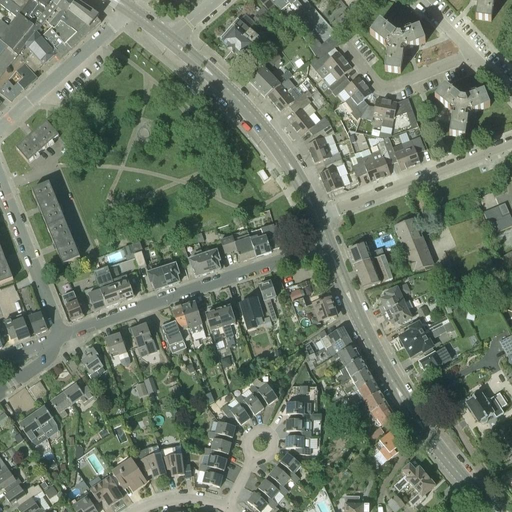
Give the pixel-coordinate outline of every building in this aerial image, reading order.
[(17,19),(23,12),(30,0),(3,0),(0,4),(0,5),(16,18),(17,19)] [(55,10),(57,8),(63,0),(30,0),(23,12),(17,19),(16,18),(8,28),(5,32),(2,36),(0,38),(0,41),(7,47),(18,56),(25,47),(26,47),(37,33),(55,10)] [(56,27),(67,15),(76,2),(73,0),(63,0),(57,8),(60,11),(49,25),(53,29),(56,27)] [(270,0),(259,0),(259,1),(270,14),(277,8),(275,5),(270,0)] [(270,0),(275,5),(277,8),(280,11),(289,4),(291,7),(293,5),(297,10),(302,17),(307,13),(295,0),(270,0)] [(477,0),(478,1),(477,7),(475,20),(491,23),(494,3),(496,0),(477,0)] [(52,29),(43,40),(37,33),(26,47),(32,53),(44,66),(55,57),(59,61),(101,24),(98,20),(98,19),(99,17),(76,2),(67,15),(56,27),(54,30),(52,29)] [(263,7),(255,15),(261,20),(268,13),(263,7)] [(227,50),(231,53),(250,31),(255,25),(259,21),(255,18),(252,22),(245,16),(240,22),(237,20),(221,39),(222,42),(222,43),(228,49),(227,50)] [(294,24),(297,29),(307,21),(303,16),(294,24)] [(0,27),(5,32),(8,28),(0,20),(0,21),(0,27)] [(307,21),(297,29),(300,34),(310,26),(307,21)] [(407,51),(425,43),(419,29),(400,36),(396,36),(380,23),(370,35),(385,47),(387,53),(385,72),(400,75),(403,55),(407,51)] [(310,26),(300,34),(304,39),(312,32),(313,31),(311,28),(310,26)] [(261,40),(250,31),(231,53),(234,56),(235,55),(242,60),(246,60),(257,48),(255,46),(261,40)] [(312,32),(304,39),(305,41),(306,44),(315,37),(313,34),(312,32)] [(331,38),(338,47),(343,44),(338,37),(335,34),(331,38)] [(315,37),(306,44),(309,47),(309,48),(318,41),(317,40),(315,37)] [(333,51),(338,47),(331,38),(326,42),(333,51)] [(309,48),(312,53),(321,46),(318,41),(309,48)] [(317,61),(333,51),(326,42),(321,46),(312,53),(317,61)] [(265,99),(267,98),(282,86),(281,85),(292,77),(288,72),(278,80),(276,79),(275,80),(268,73),(274,67),(273,66),(274,65),(277,69),(283,64),(280,61),(281,60),(275,50),(261,65),(252,75),(246,80),(265,99)] [(8,81),(0,91),(0,94),(11,103),(37,80),(36,79),(37,78),(33,75),(44,66),(32,53),(16,72),(22,80),(14,87),(8,81)] [(323,66),(330,74),(345,62),(338,54),(331,59),(328,55),(318,63),(315,59),(309,64),(316,73),(323,66)] [(247,69),(252,75),(261,65),(256,60),(247,69)] [(328,88),(332,93),(347,80),(344,76),(351,70),(345,62),(330,74),(336,81),(328,88)] [(345,103),(350,99),(365,86),(358,78),(351,85),(347,80),(332,93),(331,93),(335,98),(339,95),(345,103)] [(267,98),(274,105),(288,93),(282,86),(267,98)] [(360,120),(368,107),(364,101),(372,95),(365,86),(350,99),(356,106),(355,108),(356,109),(349,114),(357,123),(360,120)] [(490,108),(484,93),(465,100),(461,100),(444,87),(434,99),(450,111),(452,117),(449,136),(465,139),(468,119),(472,115),(490,108)] [(288,93),(274,105),(280,114),(288,107),(291,111),(307,99),(303,94),(298,98),(292,91),(288,93)] [(287,122),(294,130),(309,118),(303,110),(311,104),(315,101),(311,96),(307,99),(291,111),(295,116),(287,122)] [(373,119),(383,121),(386,102),(376,100),(375,108),(368,107),(360,120),(372,122),(373,119)] [(386,102),(383,121),(393,123),(394,118),(412,112),(408,100),(397,104),(386,102)] [(301,138),(309,132),(313,137),(330,126),(324,118),(315,126),(309,118),(294,130),(301,138)] [(16,150),(28,164),(59,138),(47,123),(34,134),(27,141),(16,150)] [(307,146),(311,156),(328,148),(325,139),(335,135),(330,126),(313,137),(316,142),(307,146)] [(401,172),(410,168),(404,151),(394,154),(389,140),(383,142),(392,165),(397,163),(401,172)] [(371,155),(371,157),(380,180),(390,176),(387,167),(392,165),(383,142),(376,145),(379,152),(371,155)] [(404,151),(410,168),(420,165),(413,147),(404,151)] [(325,167),(342,160),(339,154),(332,157),(328,148),(311,156),(315,166),(323,162),(325,167)] [(358,165),(356,160),(354,155),(349,157),(353,167),(358,165)] [(367,174),(371,184),(380,180),(371,157),(362,160),(361,158),(356,160),(358,165),(362,176),(367,174)] [(323,185),(340,178),(336,169),(343,165),(342,160),(325,167),(327,172),(319,176),(323,185)] [(356,179),(362,176),(358,165),(353,167),(352,167),(356,179)] [(340,178),(323,185),(327,195),(344,188),(340,178)] [(47,229),(65,222),(49,184),(32,191),(47,229)] [(492,235),(511,226),(511,221),(509,215),(502,218),(498,207),(483,214),(492,235)] [(430,234),(440,230),(435,217),(425,221),(430,234)] [(398,238),(418,230),(414,220),(394,228),(398,238)] [(80,259),(65,222),(47,229),(63,266),(80,259)] [(248,234),(248,235),(256,258),(271,254),(271,252),(280,249),(274,226),(264,229),(248,234)] [(402,247),(422,239),(418,230),(398,238),(402,247)] [(240,263),(256,258),(248,235),(247,235),(246,232),(232,236),(232,238),(220,241),(222,246),(225,255),(236,251),(240,263)] [(201,234),(195,235),(198,245),(204,243),(201,234)] [(408,262),(413,274),(433,267),(422,239),(402,247),(401,247),(403,251),(408,263),(408,262)] [(134,256),(142,253),(143,253),(140,243),(131,246),(134,256)] [(373,261),(376,260),(384,257),(381,249),(369,254),(366,245),(348,252),(347,252),(354,267),(371,261),(373,261)] [(0,285),(13,280),(0,246),(0,285)] [(178,251),(181,262),(188,260),(184,248),(178,251)] [(202,256),(209,274),(220,270),(218,263),(220,262),(216,251),(202,256)] [(142,253),(134,256),(138,270),(146,268),(142,253)] [(511,278),(511,253),(501,258),(510,280),(511,278)] [(197,278),(209,274),(202,256),(189,261),(192,271),(194,271),(197,278)] [(384,257),(376,260),(385,283),(392,280),(384,257)] [(462,287),(449,260),(438,265),(451,292),(462,287)] [(363,289),(381,282),(373,261),(371,261),(354,267),(354,268),(363,289)] [(161,270),(168,287),(179,284),(177,276),(179,276),(175,265),(161,270)] [(99,287),(99,286),(106,309),(120,304),(114,286),(113,281),(112,282),(108,269),(97,273),(94,274),(99,287)] [(155,292),(168,287),(161,270),(147,274),(151,285),(153,284),(155,292)] [(114,286),(120,304),(134,299),(128,281),(114,286)] [(270,301),(276,299),(271,283),(259,287),(262,297),(271,323),(277,321),(270,301)] [(94,313),(106,309),(99,286),(99,287),(85,292),(86,297),(88,297),(94,313)] [(387,313),(405,304),(402,297),(410,293),(407,287),(399,291),(398,289),(387,295),(388,298),(381,301),(387,313)] [(302,299),(300,294),(295,296),(294,292),(291,293),(289,294),(292,303),(302,299)] [(72,322),(83,318),(74,293),(62,298),(72,322)] [(301,332),(311,329),(320,325),(319,323),(336,317),(330,300),(306,308),(303,300),(291,304),(301,332)] [(255,321),(262,319),(257,302),(254,301),(249,303),(248,305),(249,307),(242,309),(248,331),(257,329),(255,321)] [(180,333),(188,330),(181,308),(180,304),(173,307),(174,310),(171,311),(177,325),(180,333)] [(188,330),(202,325),(195,304),(181,308),(188,330)] [(401,324),(410,320),(414,318),(413,316),(415,315),(412,309),(409,311),(405,304),(387,313),(393,324),(399,321),(401,324)] [(451,304),(444,307),(448,316),(455,312),(451,304)] [(233,338),(230,327),(235,325),(230,308),(217,312),(226,342),(227,343),(230,342),(229,339),(233,338)] [(417,312),(420,320),(429,316),(425,308),(417,312)] [(468,309),(466,320),(474,322),(476,311),(468,309)] [(215,345),(226,342),(217,312),(206,316),(215,345)] [(47,331),(41,314),(29,319),(35,336),(47,331)] [(7,327),(8,331),(11,340),(12,340),(11,339),(17,337),(19,342),(30,338),(23,319),(22,320),(20,316),(5,322),(7,327)] [(268,318),(263,319),(266,329),(271,327),(268,318)] [(408,336),(401,339),(406,348),(441,328),(438,322),(431,326),(422,324),(421,325),(420,325),(406,333),(408,336)] [(419,355),(428,350),(433,347),(434,343),(431,338),(434,339),(446,333),(447,334),(449,333),(451,333),(455,331),(450,323),(443,327),(443,326),(441,328),(406,348),(411,357),(418,353),(419,355)] [(186,350),(180,333),(177,325),(162,330),(172,355),(186,350)] [(140,359),(156,353),(147,326),(131,331),(137,348),(136,348),(140,359)] [(331,347),(348,338),(343,329),(326,338),(323,332),(317,336),(320,341),(321,341),(325,350),(331,347)] [(119,357),(127,354),(120,335),(105,341),(112,359),(119,356),(119,357)] [(511,353),(511,336),(499,343),(506,357),(511,353)] [(331,347),(337,356),(353,347),(348,338),(331,347)] [(335,361),(339,359),(344,369),(360,359),(353,347),(337,356),(333,358),(335,361)] [(439,368),(440,368),(442,366),(438,358),(441,359),(444,365),(451,361),(444,350),(443,351),(442,348),(433,353),(427,357),(427,358),(426,359),(427,360),(419,364),(426,375),(439,368)] [(82,363),(91,376),(103,368),(99,362),(100,361),(93,350),(88,353),(91,356),(82,363)] [(335,380),(339,386),(350,379),(366,370),(360,359),(344,369),(339,371),(342,376),(335,380)] [(66,365),(71,373),(79,368),(73,360),(66,365)] [(192,365),(187,367),(189,374),(195,372),(192,365)] [(357,391),(373,382),(366,370),(350,379),(357,391)] [(152,393),(152,388),(152,386),(154,386),(154,381),(145,380),(145,386),(148,394),(152,393)] [(261,397),(268,407),(277,400),(273,394),(275,392),(270,385),(261,385),(257,380),(252,384),(253,386),(248,390),(249,391),(257,400),(261,397)] [(34,386),(42,397),(47,393),(40,382),(34,386)] [(357,405),(363,402),(379,393),(373,382),(357,391),(361,399),(360,400),(358,397),(354,399),(357,405)] [(136,387),(138,393),(140,399),(148,396),(144,384),(136,387)] [(63,394),(72,407),(80,401),(84,408),(96,399),(87,387),(80,392),(76,385),(63,394)] [(36,401),(42,397),(34,386),(29,390),(36,401)] [(176,391),(174,387),(173,387),(168,389),(172,400),(178,397),(176,391)] [(243,411),(243,410),(247,407),(254,417),(264,410),(257,400),(249,391),(241,397),(240,396),(235,400),(239,405),(243,411)] [(485,425),(486,424),(487,423),(487,422),(487,420),(493,416),(493,415),(496,419),(504,414),(501,410),(507,406),(506,404),(508,402),(503,396),(501,397),(500,394),(487,402),(481,392),(477,394),(474,396),(474,399),(466,404),(473,416),(474,415),(480,423),(480,424),(481,424),(482,425),(483,425),(484,425),(485,425)] [(363,402),(370,414),(386,405),(379,393),(363,402)] [(59,415),(72,407),(63,394),(51,403),(59,415)] [(205,396),(209,405),(214,403),(210,394),(205,396)] [(311,422),(311,416),(311,405),(287,404),(286,416),(298,416),(298,421),(298,422),(304,422),(311,422)] [(2,408),(9,418),(14,415),(7,405),(2,408)] [(230,412),(226,406),(221,410),(229,421),(234,417),(241,427),(250,420),(243,410),(243,411),(239,405),(230,412)] [(365,417),(369,424),(376,420),(376,419),(389,411),(386,405),(370,414),(365,417)] [(40,429),(53,420),(44,408),(32,417),(40,429)] [(389,411),(376,419),(376,420),(382,429),(396,420),(389,411)] [(0,416),(0,420),(3,425),(10,421),(4,413),(0,416)] [(28,438),(40,429),(32,417),(19,425),(28,438)] [(298,439),(303,439),(310,439),(311,439),(311,433),(304,433),(304,422),(298,422),(298,421),(286,421),(286,433),(298,433),(298,439)] [(213,441),(213,440),(219,442),(221,436),(232,439),(235,428),(218,424),(215,434),(208,432),(206,439),(213,441)] [(380,428),(369,438),(375,444),(384,434),(380,428)] [(106,429),(98,434),(102,440),(110,435),(106,429)] [(389,434),(382,441),(374,447),(387,462),(396,454),(394,451),(400,446),(389,434)] [(20,435),(14,438),(17,443),(23,439),(20,435)] [(303,439),(298,439),(286,438),(286,450),(297,450),(297,456),(307,456),(310,456),(310,450),(310,439),(303,439)] [(209,457),(209,456),(215,458),(217,453),(228,456),(231,445),(219,442),(213,440),(213,441),(211,450),(204,449),(203,455),(209,457)] [(166,476),(165,472),(159,452),(160,455),(154,456),(152,449),(145,451),(136,455),(141,464),(145,473),(151,471),(154,480),(166,476)] [(170,471),(171,478),(184,476),(183,467),(182,456),(176,457),(176,449),(171,449),(159,452),(165,472),(170,471)] [(348,451),(340,462),(346,466),(354,455),(352,454),(348,451)] [(299,479),(294,475),(301,467),(288,455),(280,464),(289,472),(286,476),(285,476),(290,480),(290,481),(295,485),(299,479)] [(205,475),(205,473),(211,475),(212,469),(224,472),(227,461),(215,458),(209,456),(209,457),(206,467),(200,465),(198,472),(205,475)] [(0,478),(9,472),(0,458),(0,478)] [(130,460),(111,473),(122,488),(126,485),(129,486),(133,492),(146,484),(130,460)] [(409,484),(413,490),(427,478),(419,469),(415,472),(409,465),(402,472),(406,477),(394,488),(399,493),(409,484)] [(183,467),(184,476),(185,480),(191,479),(190,466),(183,467)] [(283,488),(290,481),(290,480),(285,476),(286,476),(277,468),(269,477),(278,485),(275,489),(274,489),(279,493),(284,498),(288,492),(283,488)] [(0,492),(6,489),(9,494),(19,487),(22,485),(12,470),(9,472),(0,478),(0,492)] [(205,473),(205,475),(202,484),(220,489),(222,477),(211,475),(205,473)] [(109,478),(90,491),(98,503),(104,500),(109,508),(122,499),(117,491),(109,478)] [(413,510),(418,505),(426,498),(424,497),(435,487),(427,478),(413,490),(418,495),(408,504),(413,510)] [(272,501),(279,493),(274,489),(275,489),(266,481),(258,490),(267,498),(263,502),(268,506),(267,507),(273,511),(277,506),(272,501)] [(45,483),(39,486),(42,491),(48,488),(45,483)] [(19,502),(22,506),(32,500),(32,499),(42,492),(38,486),(34,488),(33,487),(27,491),(25,489),(22,491),(19,487),(9,494),(4,497),(11,507),(19,502)] [(53,487),(44,493),(50,500),(58,495),(53,487)] [(257,511),(262,511),(267,507),(268,506),(263,502),(255,494),(247,503),(257,511)] [(96,511),(87,497),(72,507),(74,511),(96,511)] [(392,511),(396,511),(400,509),(397,504),(400,501),(397,497),(393,501),(391,499),(386,505),(392,511)] [(44,511),(38,502),(35,504),(32,500),(22,506),(17,510),(18,511),(44,511)] [(344,507),(344,511),(368,511),(369,506),(349,506),(350,501),(340,501),(339,506),(344,507)]
